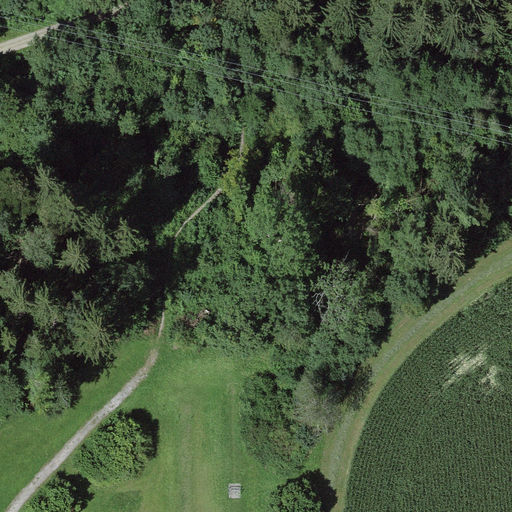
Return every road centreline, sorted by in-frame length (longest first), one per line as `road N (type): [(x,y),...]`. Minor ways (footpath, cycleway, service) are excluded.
road 1 (track): [(0,91),(68,121),(167,115),(237,126),(260,153)]
road 2 (track): [(169,315),(158,351),(135,383),(13,511)]
road 3 (track): [(137,0),(0,51)]
